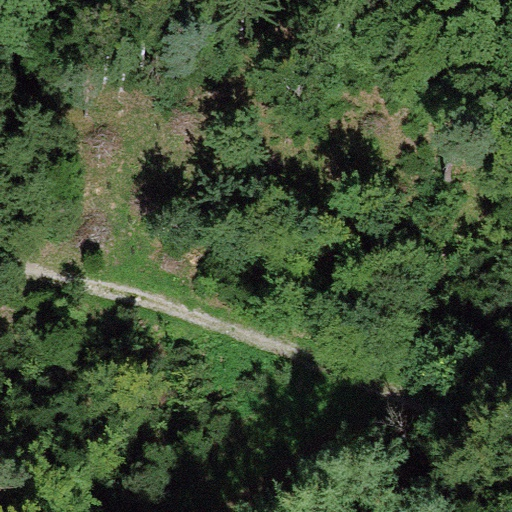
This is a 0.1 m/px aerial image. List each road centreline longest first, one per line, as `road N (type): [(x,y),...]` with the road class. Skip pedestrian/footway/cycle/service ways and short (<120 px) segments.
road 1 (track): [(221,511),(391,389),(511,391)]
road 2 (track): [(391,389),(511,145)]
